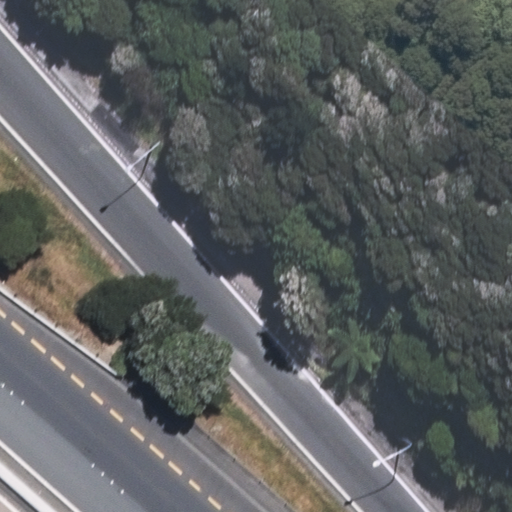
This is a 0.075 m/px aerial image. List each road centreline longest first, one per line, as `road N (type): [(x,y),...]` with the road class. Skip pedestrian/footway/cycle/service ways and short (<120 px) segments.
road 1 (secondary): [(0,67),(411,511)]
road 2 (secondary): [(0,382),(146,511)]
